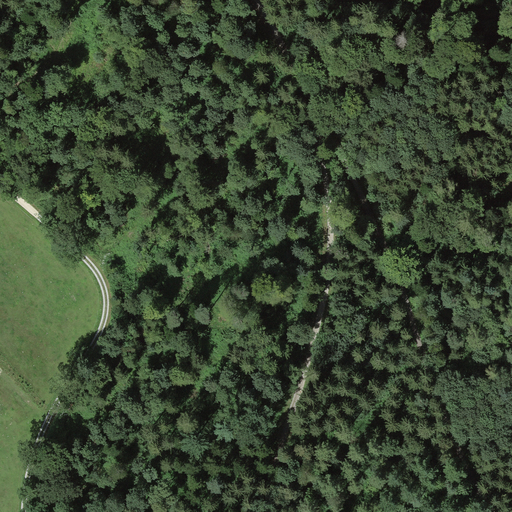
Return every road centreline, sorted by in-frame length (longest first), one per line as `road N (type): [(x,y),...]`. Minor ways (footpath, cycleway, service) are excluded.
road 1 (track): [(249,0),(490,511)]
road 2 (track): [(0,177),(100,296),(90,343),(24,454),(27,511)]
road 3 (track): [(322,160),(330,276),(264,511)]
